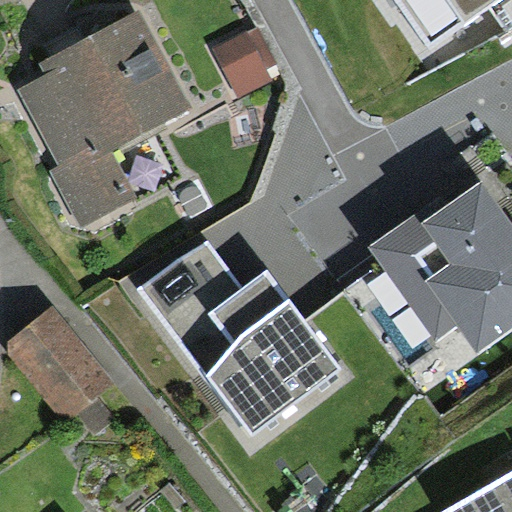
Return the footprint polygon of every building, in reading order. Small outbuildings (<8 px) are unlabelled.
[(479,0),(398,0),(427,39),(479,0)] [(86,151),(170,113),(120,3),(24,46),(33,65),(7,77),(70,215),(107,198),(86,151)] [(240,33),(202,51),(223,96),(261,78),(240,33)] [(511,324),(511,239),(479,193),(443,219),(437,211),(379,253),(438,335),(460,319),(480,347),(511,324)] [(240,293),(205,246),(144,290),(250,435),(334,374),(263,277),(240,293)] [(9,361),(60,420),(97,387),(47,329),(9,361)] [(511,511),(511,477),(450,511),(511,511)]
